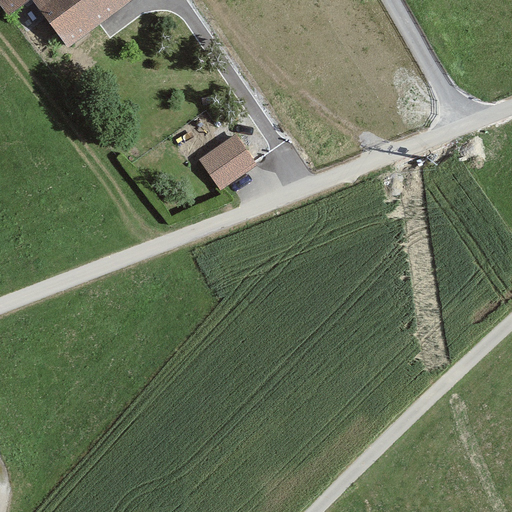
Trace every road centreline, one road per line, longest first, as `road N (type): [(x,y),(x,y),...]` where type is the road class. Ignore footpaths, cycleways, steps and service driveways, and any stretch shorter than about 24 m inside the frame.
road 1 (unclassified): [(0,306),(511,104)]
road 2 (unknown): [(305,186),(180,0)]
